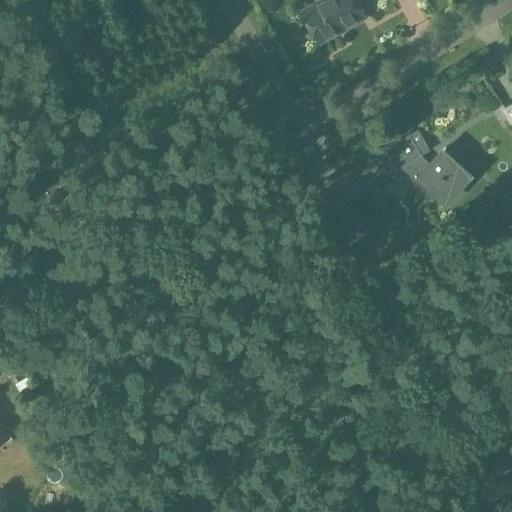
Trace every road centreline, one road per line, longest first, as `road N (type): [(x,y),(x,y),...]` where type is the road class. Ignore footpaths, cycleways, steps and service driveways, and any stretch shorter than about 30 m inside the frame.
road 1 (unclassified): [(493,473),(302,129)]
road 2 (track): [(149,511),(0,253)]
road 3 (residential): [(302,129),(509,0)]
road 4 (unclassified): [(302,129),(227,0)]
